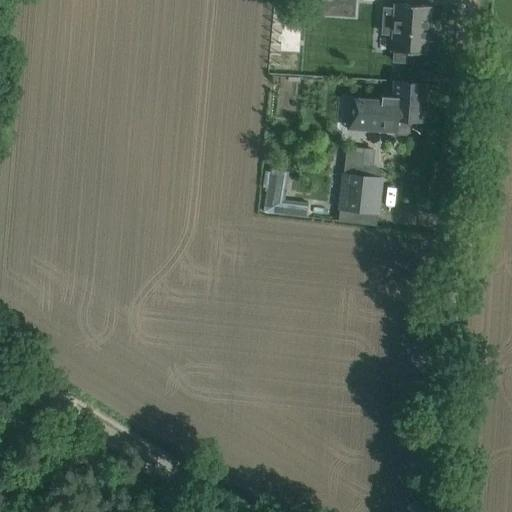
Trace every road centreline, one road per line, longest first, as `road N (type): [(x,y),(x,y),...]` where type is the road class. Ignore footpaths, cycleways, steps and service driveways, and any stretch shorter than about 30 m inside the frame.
road 1 (tertiary): [(451,511),(481,0)]
road 2 (unclassified): [(276,511),(0,342)]
